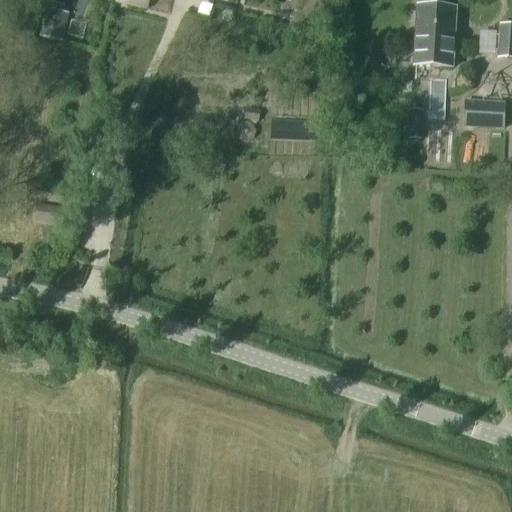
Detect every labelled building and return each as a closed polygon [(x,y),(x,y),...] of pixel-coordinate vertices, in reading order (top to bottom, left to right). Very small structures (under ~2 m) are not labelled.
[(456,9),(417,7),(414,67),(453,69),(456,9)] [(63,35),(65,35),(69,15),(44,11),(39,39),(62,43),(63,35)] [(511,61),(511,27),(498,26),(496,60),(511,61)] [(494,55),(495,33),(479,33),(478,55),(494,55)] [(503,131),(505,104),(464,101),(463,129),(503,131)] [(408,141),(421,141),(422,112),(409,112),(408,141)]
